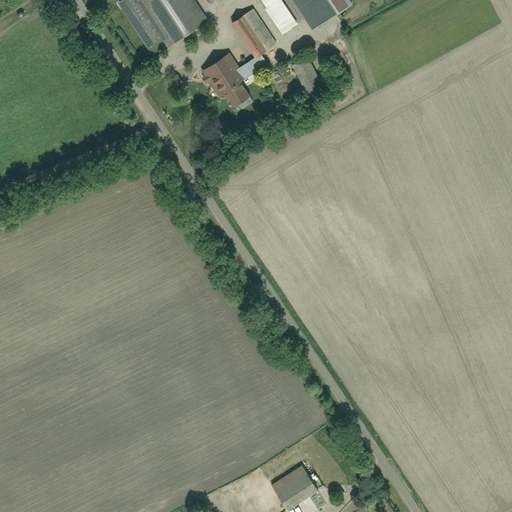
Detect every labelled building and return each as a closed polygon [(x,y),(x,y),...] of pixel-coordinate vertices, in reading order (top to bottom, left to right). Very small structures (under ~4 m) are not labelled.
[(167,51),(210,22),(194,0),(122,0),(119,2),(153,50),(162,44),(167,51)] [(301,23),(286,0),(265,0),(287,32),(301,23)] [(291,0),(313,31),(351,6),(347,0),(291,0)] [(236,21),(259,55),(277,43),(254,9),(236,21)] [(229,54),(202,73),(222,102),(227,99),(233,108),(236,106),(240,112),(254,102),(242,84),(255,75),(259,82),(271,73),(259,56),(240,70),(229,54)] [(313,55),(294,62),(307,95),(326,87),(313,55)] [(287,511),(319,491),(303,466),(271,486),(287,511)]
